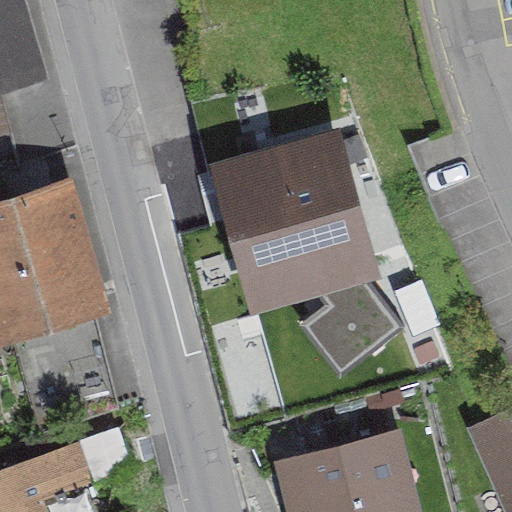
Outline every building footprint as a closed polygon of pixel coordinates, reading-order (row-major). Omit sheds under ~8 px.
[(0,0),(0,92),(39,80),(13,0),(0,0)] [(375,284),(327,134),(200,171),(246,323),(375,284)] [(0,351),(103,315),(57,185),(0,205),(0,351)] [(495,511),(511,511),(511,405),(457,431),(495,511)] [(120,466),(105,425),(70,437),(85,478),(120,466)] [(411,511),(389,430),(269,463),(282,511),(411,511)] [(85,478),(70,437),(0,460),(0,511),(33,511),(28,497),(85,478)]
